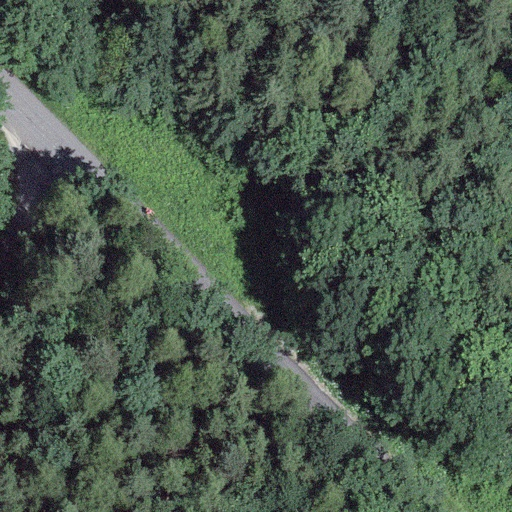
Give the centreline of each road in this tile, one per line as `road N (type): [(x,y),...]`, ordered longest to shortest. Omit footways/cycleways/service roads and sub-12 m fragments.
road 1 (unclassified): [(0,93),(63,147),(414,511)]
road 2 (track): [(63,147),(0,282)]
